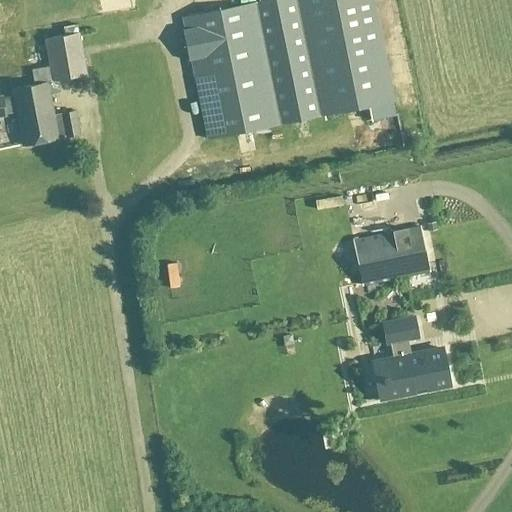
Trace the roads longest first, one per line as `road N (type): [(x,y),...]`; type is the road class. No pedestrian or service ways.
road 1 (unknown): [(151,511),(111,249),(177,154),(187,106),(167,0)]
road 2 (unknown): [(511,247),(455,200),(396,199),(364,209)]
